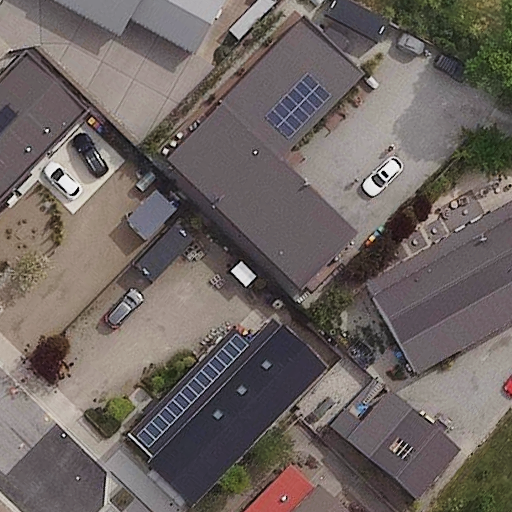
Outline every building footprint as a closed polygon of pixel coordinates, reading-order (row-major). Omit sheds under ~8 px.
[(51,0),(191,70),(226,0),(51,0)] [(295,15),(149,166),(294,304),(356,240),(279,167),(363,80),(295,15)] [(26,51),(0,77),(0,201),(88,111),(26,51)] [(511,203),(359,292),(410,380),(511,321),(511,203)] [(152,458),(148,462),(193,506),(327,369),(274,318),(249,343),(234,328),(129,435),(152,458)] [(390,390),(340,445),(407,504),(456,449),(390,390)] [(333,511),(289,468),(244,511),(333,511)]
